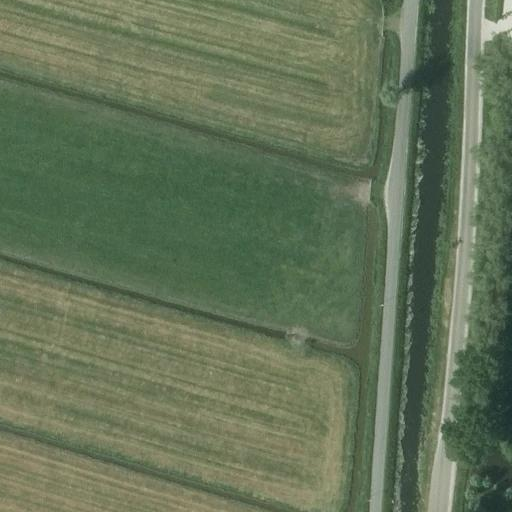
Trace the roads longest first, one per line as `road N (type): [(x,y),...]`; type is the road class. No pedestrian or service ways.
road 1 (unclassified): [(373,511),(414,0)]
road 2 (unclassified): [(441,511),(460,311),(472,0)]
